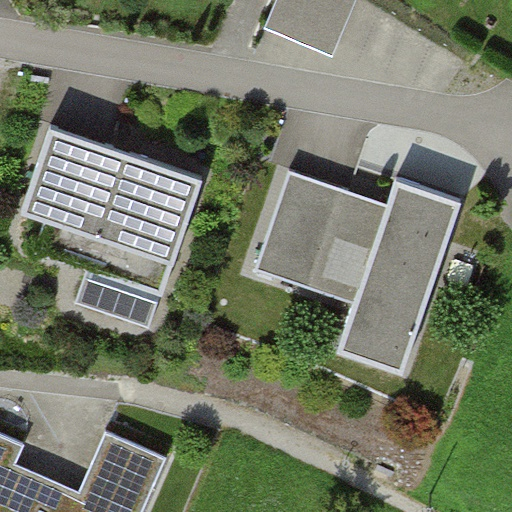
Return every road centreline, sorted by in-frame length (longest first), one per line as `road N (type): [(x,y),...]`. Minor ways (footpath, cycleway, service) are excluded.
road 1 (residential): [(0,37),(511,123)]
road 2 (residential): [(0,376),(131,390)]
